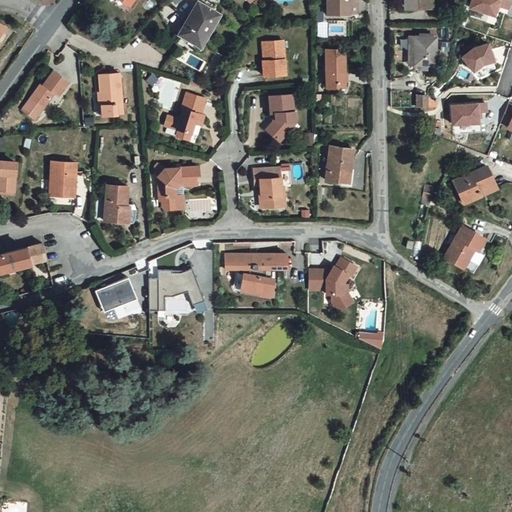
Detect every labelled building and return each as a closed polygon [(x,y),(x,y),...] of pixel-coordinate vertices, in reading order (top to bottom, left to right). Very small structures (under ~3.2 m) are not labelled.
[(198,11),(187,29),(205,40),(216,22),(218,23),(226,9),(210,0),(200,0),(195,9),(198,11)] [(353,0),(333,0),(333,16),(353,16),(353,0)] [(497,0),(468,0),(465,9),(492,18),(497,0)] [(439,37),(419,37),(420,64),(439,64),(439,37)] [(270,60),(268,62),(269,75),(290,74),(288,41),(270,42),(270,60)] [(471,49),(458,58),(469,74),(480,68),(493,63),(485,44),(471,49)] [(342,54),(332,54),(331,91),(353,91),(353,79),(349,78),(350,59),(342,58),(342,54)] [(46,79),(26,104),(39,115),(58,90),(62,93),(72,80),(57,68),(48,81),(46,79)] [(125,71),(105,74),(108,114),(129,112),(125,71)] [(155,72),(148,78),(153,84),(160,78),(155,72)] [(182,118),(173,116),(170,125),(181,128),(180,135),(189,138),(191,131),(194,132),(198,120),(204,122),(207,113),(203,112),(208,95),(190,90),(182,118)] [(413,107),(426,107),(426,94),(413,93),(413,107)] [(276,122),(271,128),(283,142),(292,131),(292,122),(300,121),(301,119),(300,116),(298,114),(297,97),(275,97),(274,117),(279,117),(280,121),(276,122)] [(427,107),(435,107),(436,99),(428,99),(427,107)] [(475,104),(448,104),(449,128),(476,124),(475,104)] [(511,105),(508,104),(498,127),(511,133),(511,105)] [(473,143),(482,141),(480,134),(471,136),(473,143)] [(21,148),(28,149),(30,139),(23,138),(21,148)] [(337,151),(332,183),(355,186),(360,154),(337,151)] [(0,165),(4,165),(4,170),(4,186),(19,186),(21,154),(0,153),(0,165)] [(82,156),(58,155),(56,188),(81,189),(82,156)] [(458,179),(468,202),(501,188),(490,164),(458,179)] [(257,185),(263,185),(265,206),(289,205),(289,195),(284,194),(282,169),(257,170),(257,185)] [(165,171),(160,176),(160,207),(162,211),(165,213),(169,213),(171,213),(176,208),(175,192),(181,186),(184,189),(198,188),(197,180),(201,180),(201,170),(165,171)] [(135,180),(113,178),(112,216),(134,217),(135,180)] [(422,204),(431,207),(433,194),(425,192),(422,204)] [(465,225),(448,257),(467,266),(478,247),(481,249),(488,236),(465,225)] [(0,272),(55,255),(50,238),(0,252),(0,272)] [(257,242),(231,244),(232,259),(256,258),(256,263),(252,263),(250,280),(260,281),(261,277),(268,278),(268,282),(278,283),(280,266),(273,265),(273,257),(294,256),(293,240),(263,242),(263,245),(257,245),(257,242)] [(327,256),(315,256),(316,276),(333,275),(333,279),(340,279),(340,287),(343,293),(348,294),(353,291),(354,286),(350,279),(350,270),(350,268),(355,259),(358,261),(363,251),(347,243),(342,252),(340,251),(338,255),(335,260),(327,256)] [(179,286),(194,281),(200,298),(211,294),(197,259),(188,262),(178,263),(178,260),(164,260),(164,268),(155,268),(156,300),(171,300),(171,286),(179,286)] [(142,288),(134,267),(103,278),(112,300),(142,288)] [(355,269),(350,270),(350,279),(354,286),(353,291),(360,286),(355,279),(355,269)] [(62,279),(60,270),(52,272),(55,282),(62,280),(62,279)] [(137,312),(148,312),(148,299),(137,298),(137,312)] [(355,331),(354,342),(380,344),(381,333),(355,331)]
